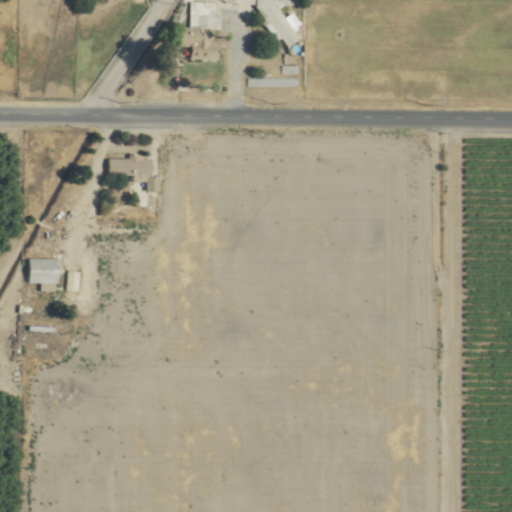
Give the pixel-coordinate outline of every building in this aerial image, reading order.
[(251,0),(254,0),(264,18),(264,16),(281,49),(298,41),(298,37),(289,21),(295,18),(283,17),(273,0),(279,0),(285,0),(284,0),(251,0)] [(192,58),(219,59),(220,40),(212,40),(212,29),(193,28),(192,58)] [(107,173),(152,175),(152,157),(108,156),(107,173)] [(60,259),(27,258),(27,282),(40,282),(40,287),(59,287),(60,259)] [(63,289),(76,291),(79,272),(65,270),(63,289)]
